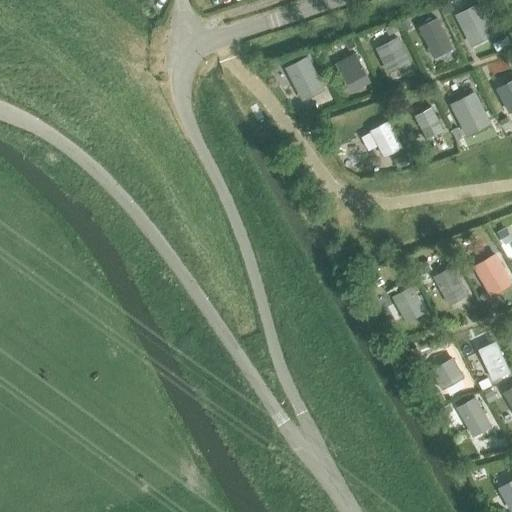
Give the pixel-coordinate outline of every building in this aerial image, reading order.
[(470,42),(492,30),(478,2),(456,14),(470,42)] [(433,55),(450,46),(436,17),(419,26),(433,55)] [(394,21),(386,25),(389,33),(398,29),(394,21)] [(352,36),(344,40),(348,47),(356,43),(352,36)] [(388,69),(408,59),(397,37),(377,47),(388,69)] [(347,83),(366,73),(354,52),(335,62),(347,83)] [(302,97),(323,86),(307,56),(286,67),(302,97)] [(509,111),(511,108),(511,79),(497,88),(509,111)] [(465,132),(488,120),(474,92),(451,104),(465,132)] [(425,137),(442,128),(431,107),(414,115),(425,137)] [(506,116),(499,120),(504,127),(511,123),(506,116)] [(383,155),(401,146),(388,121),(370,130),(383,155)] [(457,126),(451,128),(456,139),(462,136),(457,126)] [(433,144),(423,149),(427,156),(437,152),(433,144)] [(406,152),(393,158),(398,167),(410,161),(406,152)] [(505,227),(497,231),(504,243),(511,239),(505,227)] [(490,291),(509,280),(494,254),(475,265),(490,291)] [(448,303),(466,293),(451,266),(433,276),(448,303)] [(405,321),(425,310),(411,285),(391,295),(405,321)] [(494,382),(511,371),(496,345),(479,356),(494,382)] [(442,387),(462,375),(453,358),(432,370),(442,387)] [(487,376),(478,381),(482,388),(491,384),(487,376)] [(511,407),(511,387),(503,392),(511,407)] [(492,389),(484,393),(488,401),(496,397),(492,389)] [(472,435),(491,425),(479,403),(460,413),(472,435)] [(511,509),(511,508),(511,480),(499,488),(511,509)]
